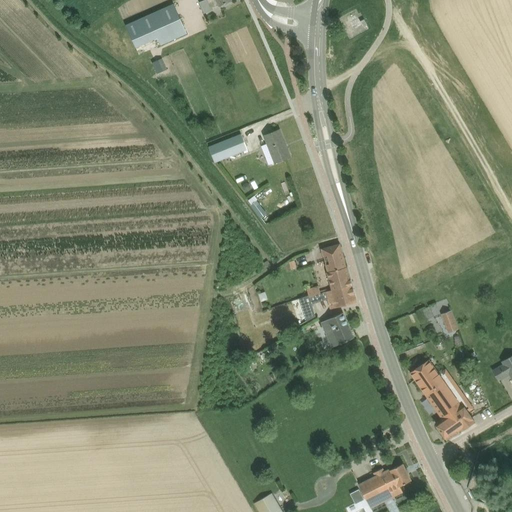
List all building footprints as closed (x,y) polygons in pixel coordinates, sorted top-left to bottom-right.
[(204,0),(199,2),(204,13),(212,10),(211,8),(219,4),(220,5),(231,0),(204,0)] [(170,6),(126,26),(136,48),(158,39),(161,46),(187,34),(181,19),(177,20),(170,6)] [(162,58),(153,62),(158,73),(167,69),(162,58)] [(286,144),(280,129),(264,135),(275,163),(291,156),(290,155),(290,156),(286,144)] [(241,155),(249,151),(242,134),(209,147),(215,162),(235,155),(240,152),(241,155)] [(251,205),(258,214),(264,210),(257,200),(251,205)] [(328,272),(333,290),(353,284),(348,266),(347,266),(340,243),(322,248),(329,272),(328,272)] [(331,308),(358,301),(353,284),(333,290),(321,293),(310,296),(312,303),(328,298),(331,308)] [(321,293),(320,290),(319,286),(308,290),(310,296),(321,293)] [(315,311),(305,314),(307,321),(316,316),(315,311)] [(458,328),(451,311),(443,314),(450,331),(458,328)] [(332,347),(346,341),(349,340),(348,340),(355,337),(344,312),(321,322),(332,347)] [(511,376),(511,357),(504,362),(506,364),(495,371),(500,380),(511,374),(511,376)] [(463,429),(475,421),(463,403),(461,405),(429,360),(411,372),(432,402),(443,418),(436,423),(447,438),(463,427),(463,429)] [(456,382),(461,379),(454,365),(448,368),(456,382)] [(403,492),(400,485),(411,480),(403,463),(386,472),(383,467),(374,472),(376,476),(359,485),(371,508),(403,492)] [(357,503),(365,499),(360,488),(352,492),(357,503)] [(260,511),(282,511),(271,493),(255,503),(260,511)]
